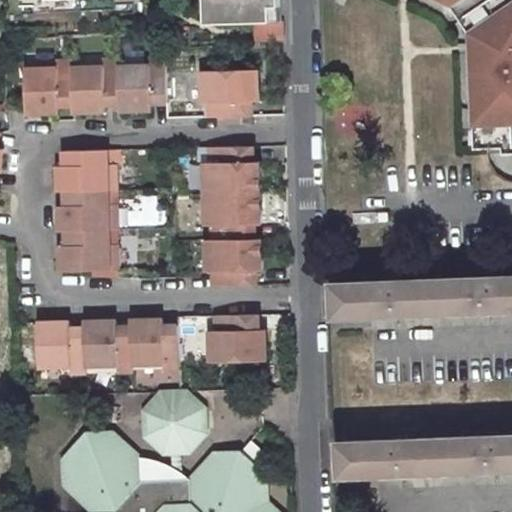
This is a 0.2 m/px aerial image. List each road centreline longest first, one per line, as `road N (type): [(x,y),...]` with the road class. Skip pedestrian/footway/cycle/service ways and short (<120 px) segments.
road 1 (residential): [(43,234),(38,165),(69,136),(308,130)]
road 2 (residential): [(43,234),(45,276),(67,293),(314,298)]
road 3 (residential): [(320,511),(314,298)]
road 4 (residential): [(314,298),(308,130)]
road 5 (residential): [(308,130),(303,0)]
road 6 (residential): [(388,343),(511,338)]
road 7 (residential): [(392,502),(511,496)]
